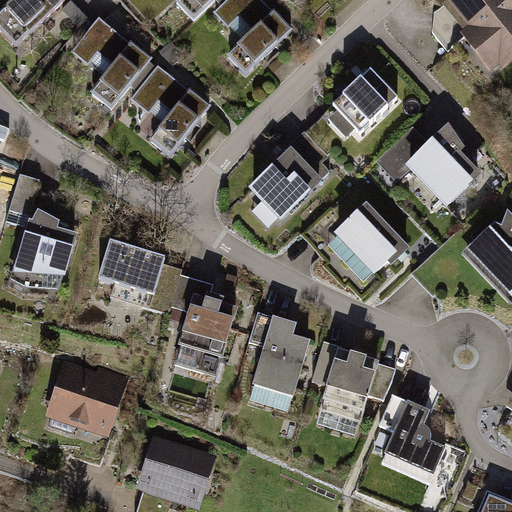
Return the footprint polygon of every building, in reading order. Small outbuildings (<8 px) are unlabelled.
[(69,0),(17,0),(0,16),(0,34),(16,52),(71,1),(69,0)] [(216,0),(174,0),(172,2),(192,22),(216,0)] [(289,32),(258,0),(234,0),(213,18),(238,44),(227,60),(242,79),(289,32)] [(511,62),(511,0),(443,0),(435,8),(433,33),(450,52),(468,35),(501,72),(511,62)] [(152,65),(94,22),(70,54),(103,77),(92,94),(113,111),(152,65)] [(410,108),(371,70),(321,115),(359,153),(410,108)] [(173,160),(211,110),(160,73),(134,106),(164,126),(150,142),(173,160)] [(483,185),(417,131),(377,171),(451,227),(483,185)] [(325,199),(291,163),(247,205),(281,241),(325,199)] [(54,293),(75,228),(23,212),(2,277),(54,293)] [(409,264),(370,221),(330,258),(369,300),(409,264)] [(511,247),(491,234),(467,271),(511,301),(511,247)] [(164,254),(108,237),(96,276),(113,281),(108,296),(164,313),(178,268),(161,263),(164,254)] [(215,377),(239,293),(178,276),(170,306),(186,311),(171,365),(215,377)] [(285,411),(308,337),(292,333),(295,322),(256,310),(246,341),(261,346),(245,399),(285,411)] [(391,363),(322,341),(309,380),(326,386),(314,422),(354,434),(366,397),(378,401),(391,363)] [(63,372),(44,430),(108,450),(126,393),(63,372)] [(393,431),(380,461),(430,481),(445,445),(430,438),(428,428),(423,422),(429,409),(392,392),(377,423),(393,431)] [(160,443),(142,498),(184,511),(206,511),(223,464),(160,443)] [(436,471),(433,486),(451,489),(454,474),(436,471)] [(511,511),(511,507),(489,498),(483,511),(511,511)]
